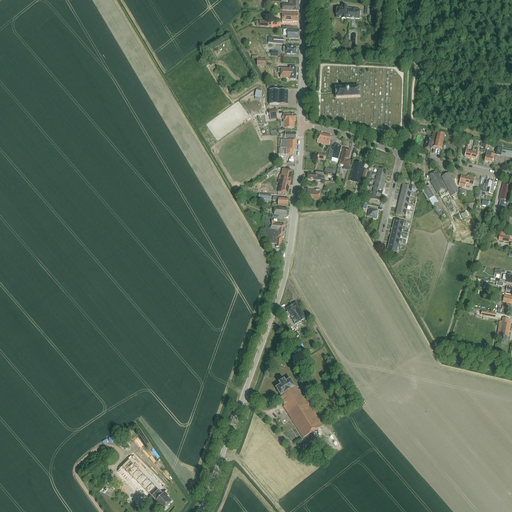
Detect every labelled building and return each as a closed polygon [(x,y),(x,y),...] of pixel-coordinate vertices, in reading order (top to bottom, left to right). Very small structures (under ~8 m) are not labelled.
[(299,11),(299,1),(290,1),(289,4),(282,4),(282,10),(299,11)] [(359,19),(360,10),(347,9),(347,6),(342,6),(342,8),(337,8),(336,18),(341,18),(341,19),(346,19),(346,18),(359,19)] [(298,22),(299,14),(283,13),(282,22),(292,23),(292,22),(298,22)] [(287,36),(287,39),(299,39),(299,30),(291,30),(288,30),(287,34),(287,36)] [(266,59),(257,58),(257,56),(252,55),(252,58),(257,59),(256,65),(265,66),(266,59)] [(296,80),(297,68),(290,68),(290,69),(281,68),(281,69),(278,69),(278,73),(281,73),(281,78),(290,79),(290,80),(296,80)] [(336,98),(360,97),(359,87),(349,87),(349,85),(346,85),(346,88),(335,88),(336,98)] [(288,105),(288,100),(288,91),(280,91),(280,88),(276,88),(276,87),(270,87),(270,90),(270,105),(288,105)] [(294,122),(296,122),(296,114),(284,115),(284,122),(285,122),(285,128),(294,128),(294,122)] [(433,147),(441,149),(445,135),(436,133),(435,138),(432,138),(427,137),(426,140),(425,148),(431,150),(432,142),(434,142),(433,147)] [(329,146),(331,136),(319,134),(317,143),(329,146)] [(281,140),(281,146),(286,146),(286,148),(286,152),(286,154),(292,155),(292,150),(296,150),(296,140),(281,140)] [(497,147),(495,155),(501,156),(503,145),(498,144),(497,147)] [(332,158),(331,162),(337,163),(341,147),(335,145),(333,153),(329,152),(328,157),(332,158)] [(348,160),(351,151),(343,149),(339,164),(344,166),(343,169),(348,171),(351,161),(348,160)] [(472,153),(470,159),(476,160),(478,154),(479,150),(476,149),(475,153),(472,153)] [(492,163),(494,155),(494,153),(487,151),(484,162),(492,163)] [(278,154),(278,163),(288,163),(288,160),(287,160),(287,155),(284,155),(284,154),(278,154)] [(350,176),(349,181),(360,184),(361,180),(364,170),(363,169),(364,164),(354,162),(353,168),(352,171),(352,172),(351,176),(350,176)] [(375,167),(374,169),(378,170),(377,174),(377,175),(386,177),(388,171),(379,169),(379,168),(375,167)] [(269,177),(276,172),(273,168),(266,173),(269,177)] [(281,180),(278,193),(287,195),(289,188),(291,178),(292,171),(282,169),(280,180),(281,180)] [(323,176),(323,173),(317,172),(317,175),(308,174),(307,179),(311,179),(312,180),(316,180),(316,179),(321,179),(322,176),(323,176)] [(441,179),(440,180),(439,177),(438,177),(435,172),(429,175),(432,181),(430,181),(437,193),(446,189),(441,179)] [(373,173),(373,175),(377,176),(376,180),(375,181),(385,183),(386,177),(377,175),(377,174),(373,173)] [(451,196),(459,193),(449,173),(441,177),(451,196)] [(473,187),(475,178),(468,176),(467,178),(461,176),(459,186),(465,188),(466,185),(473,187)] [(372,179),(371,181),(375,182),(374,186),(374,187),(383,189),(385,183),(375,181),(376,180),(372,179)] [(492,194),(494,184),(493,183),(494,182),(489,181),(489,182),(486,182),(485,185),(484,185),(483,192),(492,194)] [(370,185),(370,187),(374,188),(373,192),(372,193),(382,195),(383,189),(374,187),(374,186),(370,185)] [(403,185),(401,191),(411,193),(411,192),(412,189),(415,189),(415,187),(412,186),(412,187),(409,186),(406,185),(403,185)] [(498,211),(506,212),(510,192),(509,192),(510,187),(503,185),(502,191),(501,190),(499,200),(500,200),(498,211)] [(429,188),(428,186),(425,188),(426,190),(424,191),(429,200),(437,213),(442,210),(429,188)] [(320,202),(320,190),(316,190),(308,190),(307,193),(305,193),(305,199),(307,199),(307,202),(320,202)] [(401,191),(400,196),(409,199),(410,198),(410,194),(413,195),(414,193),(411,192),(411,193),(401,191)] [(372,193),(373,192),(369,192),(368,194),(372,194),(370,202),(379,204),(380,202),(382,195),(372,193)] [(400,196),(399,202),(408,205),(408,204),(409,200),(412,201),(412,199),(410,198),(409,199),(400,196)] [(288,199),(279,198),(273,197),(273,201),(277,201),(277,202),(279,202),(278,205),(287,206),(288,199)] [(449,201),(447,197),(442,199),(449,211),(454,208),(450,200),(449,201)] [(399,202),(397,208),(407,211),(407,210),(408,206),(410,207),(411,205),(408,204),(408,205),(399,202)] [(286,216),(287,209),(283,208),(275,207),(274,215),(286,216)] [(376,220),(377,215),(378,210),(370,208),(368,217),(373,218),(373,219),(376,220)] [(397,208),(396,215),(405,217),(406,212),(409,213),(409,210),(407,210),(407,211),(397,208)] [(274,223),(270,222),(271,218),(268,218),(268,216),(263,216),(262,222),(266,222),(265,228),(267,228),(266,241),(269,244),(276,245),(276,247),(281,248),(282,238),(283,238),(284,237),(285,226),(284,225),(274,224),(274,223)] [(394,220),(393,226),(402,228),(403,227),(403,224),(406,225),(407,222),(404,221),(404,222),(394,220)] [(393,226),(391,232),(401,234),(401,233),(402,230),(405,231),(405,228),(403,227),(402,228),(393,226)] [(391,232),(390,238),(399,240),(400,239),(401,236),(403,236),(404,234),(401,233),(401,234),(391,232)] [(511,240),(509,240),(509,237),(499,235),(498,240),(508,242),(511,242),(510,246),(511,246),(511,240)] [(390,238),(389,244),(398,246),(398,245),(399,242),(402,242),(402,240),(400,239),(399,240),(390,238)] [(389,244),(387,250),(397,252),(398,248),(400,248),(401,246),(398,245),(398,246),(389,244)] [(511,296),(504,295),(503,302),(511,304),(511,296)] [(296,324),(306,318),(296,303),(286,309),(288,312),(285,314),(288,318),(290,316),(296,324)] [(508,323),(502,322),(500,322),(499,328),(501,328),(499,335),(508,337),(510,324),(508,323)] [(280,385),(276,388),(281,396),(279,397),(285,406),(283,407),(303,439),(323,426),(300,389),(299,390),(295,387),(290,379),(286,382),(284,380),(279,383),(280,385)] [(163,510),(172,502),(167,497),(168,496),(165,492),(166,490),(163,487),(164,486),(134,455),(118,472),(147,501),(148,500),(152,504),(154,503),(157,507),(158,506),(163,510)]
